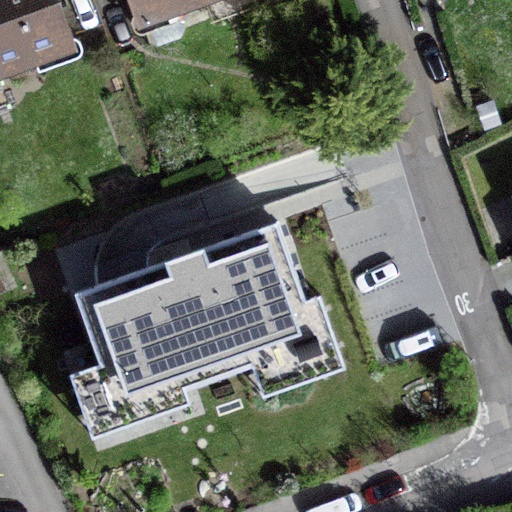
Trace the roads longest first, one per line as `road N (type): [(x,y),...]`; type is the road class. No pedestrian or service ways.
road 1 (residential): [(377,0),(511,398)]
road 2 (residential): [(327,511),(511,446)]
